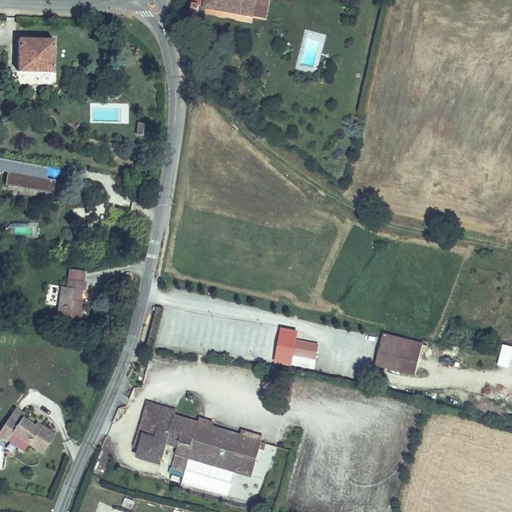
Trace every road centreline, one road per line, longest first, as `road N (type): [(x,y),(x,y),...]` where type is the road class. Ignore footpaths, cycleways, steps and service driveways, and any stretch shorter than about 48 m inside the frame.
road 1 (unclassified): [(62,511),(144,292),(174,117),(167,44)]
road 2 (track): [(172,72),(200,81),(251,133),(363,209),(511,247)]
road 3 (unknown): [(99,422),(125,421),(154,387),(170,381),(247,389),(322,416)]
